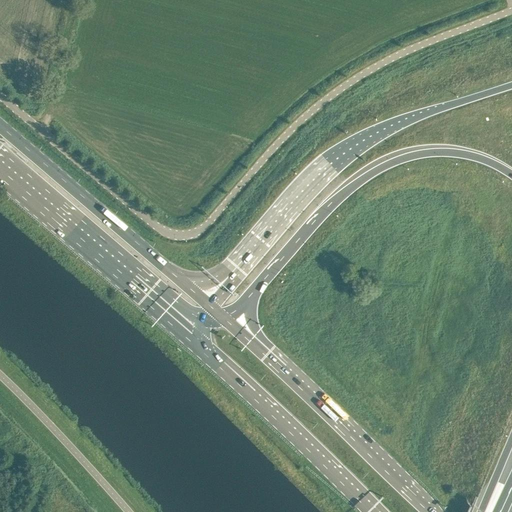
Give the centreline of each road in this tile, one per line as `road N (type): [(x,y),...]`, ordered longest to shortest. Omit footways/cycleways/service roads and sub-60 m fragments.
road 1 (unclassified): [(511,9),(356,76),(281,139),(203,227)]
road 2 (motorway): [(511,86),(394,127),(341,155),(206,302)]
road 3 (motorway): [(225,320),(349,183),(378,165),(448,151),(511,175)]
road 4 (trunk): [(428,511),(225,320)]
road 5 (trunk): [(206,302),(0,127)]
road 6 (trunk): [(188,338),(374,511)]
road 7 (unclassified): [(0,96),(160,229),(190,234),(203,227)]
road 8 (trunk): [(0,175),(188,338)]
